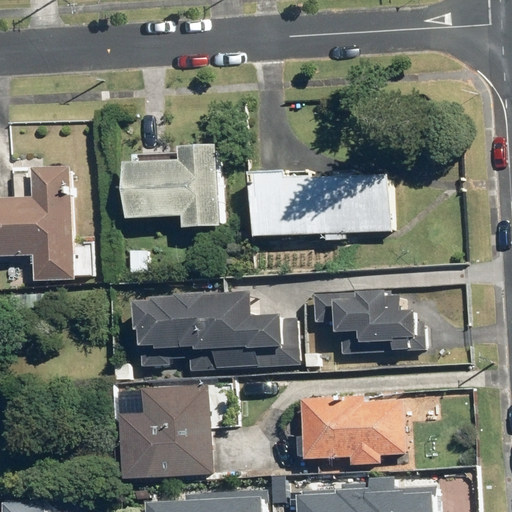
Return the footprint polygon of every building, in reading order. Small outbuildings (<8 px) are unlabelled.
[(228,114),(173,117),(175,142),(229,139),(228,114)] [(228,157),(140,155),(139,169),(132,169),(131,225),(190,226),(190,236),(226,237),(228,157)] [(348,246),(348,240),(399,238),(396,171),(337,174),(338,185),(315,186),(315,174),(258,177),(260,244),(324,241),(324,247),(348,246)] [(36,204),(0,204),(0,267),(36,267),(36,286),(77,286),(76,172),(35,172),(36,204)] [(154,253),(133,252),(132,278),(153,279),(154,253)] [(322,297),(321,329),(341,330),(340,340),(366,342),(365,350),(399,352),(399,358),(428,359),(430,319),(409,318),(410,302),(322,297)] [(147,340),(147,356),(197,356),(197,371),(304,371),(304,320),(258,320),(258,303),(140,302),(140,340),(147,340)] [(125,421),(129,486),(218,480),(211,390),(146,394),(148,419),(125,421)] [(385,473),(385,463),(411,462),(411,404),(308,405),(308,463),(356,463),(356,473),(385,473)] [(461,511),(461,489),(405,490),(405,479),(351,480),(351,492),(310,493),(310,511),(461,511)] [(277,511),(277,498),(168,501),(168,511),(277,511)]
